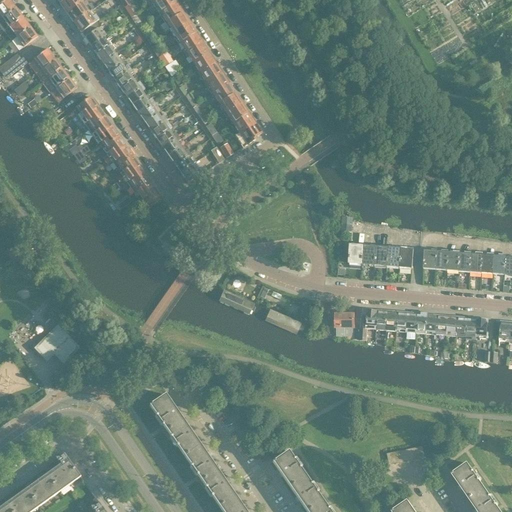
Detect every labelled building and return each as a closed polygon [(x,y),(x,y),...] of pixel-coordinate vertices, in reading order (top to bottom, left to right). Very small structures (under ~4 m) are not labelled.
[(9,0),(6,0),(0,4),(0,20),(16,8),(9,0)] [(65,0),(59,4),(64,10),(64,9),(67,13),(84,1),(83,0),(65,0)] [(173,0),(158,0),(154,3),(158,9),(156,10),(159,14),(175,3),(173,0)] [(84,1),(67,13),(70,17),(69,18),(73,24),(89,13),(85,7),(87,6),(84,1)] [(175,3),(159,14),(161,18),(163,17),(167,23),(182,14),(175,3)] [(16,8),(0,20),(0,27),(4,33),(23,18),(16,8)] [(128,8),(125,10),(130,18),(133,16),(128,8)] [(81,33),(93,24),(98,21),(95,16),(93,18),(89,13),(73,24),(77,29),(78,29),(81,33)] [(182,14),(167,23),(171,29),(169,31),(172,35),(189,24),(182,14)] [(139,25),(133,16),(130,18),(136,27),(139,25)] [(23,18),(4,33),(11,42),(30,27),(23,18)] [(90,47),(106,36),(103,33),(100,35),(93,24),(81,33),(85,38),(84,39),(90,47)] [(189,24),(172,35),(174,38),(176,37),(180,43),(195,34),(189,24)] [(30,27),(11,42),(18,52),(38,37),(30,27)] [(138,29),(144,38),(147,36),(141,27),(138,29)] [(195,34),(180,43),(185,50),(183,51),(185,55),(202,44),(195,34)] [(106,36),(90,47),(96,56),(109,47),(106,42),(108,40),(106,36)] [(152,44),(147,36),(144,38),(149,46),(152,44)] [(202,44),(185,55),(187,58),(189,57),(194,63),(208,54),(202,44)] [(109,47),(96,56),(102,64),(118,53),(115,50),(112,51),(109,47)] [(161,56),(155,48),(152,50),(157,58),(161,56)] [(36,74),(38,72),(55,60),(47,50),(28,64),(36,74)] [(118,53),(102,64),(108,73),(121,64),(118,59),(120,57),(118,53)] [(0,71),(1,73),(20,59),(17,54),(0,67),(0,71)] [(208,54),(194,63),(198,70),(196,71),(198,75),(215,64),(208,54)] [(22,61),(20,59),(1,73),(6,80),(27,64),(24,59),(22,61)] [(55,60),(38,72),(36,74),(43,84),(62,69),(55,60)] [(121,64),(108,73),(114,81),(130,70),(127,66),(124,68),(121,64)] [(177,74),(171,64),(165,68),(172,78),(176,75),(177,74)] [(215,64),(198,75),(200,78),(202,77),(207,84),(221,74),(215,64)] [(62,69),(43,84),(50,94),(70,79),(62,69)] [(130,70),(114,81),(120,90),(133,80),(130,76),(132,74),(130,70)] [(221,74),(207,84),(211,90),(209,91),(211,95),(228,84),(221,74)] [(183,85),(176,75),(172,78),(179,87),(183,85)] [(70,79),(50,94),(58,103),(77,89),(70,79)] [(133,80),(120,90),(126,98),(142,87),(139,83),(136,85),(133,80)] [(228,84),(211,95),(214,98),(216,97),(220,103),(234,94),(228,84)] [(142,87),(126,98),(132,107),(145,97),(142,93),(144,91),(142,87)] [(187,96),(182,87),(179,90),(184,98),(187,96)] [(234,94),(220,103),(224,110),(222,111),(224,115),(241,104),(234,94)] [(189,95),(187,96),(184,98),(191,108),(196,104),(189,95)] [(145,97),(132,107),(138,115),(153,104),(151,100),(148,102),(145,97)] [(81,121),(98,109),(95,105),(95,103),(91,98),(77,108),(81,114),(78,116),(81,121)] [(37,103),(36,103),(34,99),(27,104),(30,108),(37,103)] [(153,104),(138,115),(144,123),(157,114),(153,109),(156,108),(153,104)] [(241,104),(224,115),(227,119),(229,117),(233,124),(248,114),(241,104)] [(192,109),(198,118),(201,116),(195,107),(192,109)] [(91,128),(105,118),(102,113),(100,113),(98,109),(81,121),(84,125),(87,123),(91,128)] [(52,114),(41,121),(45,126),(55,119),(52,114)] [(157,114),(144,123),(150,132),(165,121),(163,117),(160,119),(157,114)] [(248,114),(233,124),(237,130),(235,131),(237,135),(254,124),(248,114)] [(207,124),(201,116),(198,118),(203,126),(207,124)] [(95,140),(111,128),(108,124),(109,123),(105,118),(91,128),(94,134),(92,136),(95,140)] [(58,121),(50,127),(54,130),(61,125),(58,121)] [(156,140),(171,129),(165,121),(150,132),(156,140)] [(254,124),(237,135),(235,137),(243,149),(256,140),(255,138),(261,134),(254,124)] [(206,129),(211,138),(214,135),(209,127),(206,129)] [(104,148),(119,137),(116,133),(114,132),(111,128),(95,140),(98,144),(101,142),(104,148)] [(162,149),(177,138),(171,129),(156,140),(162,149)] [(220,144),(214,135),(211,138),(217,146),(220,144)] [(119,137),(104,148),(108,153),(106,155),(106,156),(102,159),(105,163),(125,148),(122,144),(123,142),(119,137)] [(177,138),(162,149),(168,157),(181,148),(178,143),(180,141),(177,138)] [(220,148),(227,158),(233,155),(226,145),(220,148)] [(83,148),(79,151),(83,156),(90,151),(86,146),(83,148)] [(125,148),(105,163),(107,166),(111,163),(112,164),(115,162),(118,167),(133,157),(130,152),(128,152),(125,148)] [(181,148),(168,157),(174,165),(189,154),(187,151),(184,153),(181,148)] [(211,152),(219,164),(224,160),(216,149),(211,152)] [(195,164),(192,158),(189,154),(174,165),(180,175),(195,164)] [(133,157),(118,167),(122,173),(119,175),(120,176),(116,179),(118,182),(139,168),(136,163),(137,162),(133,157)] [(200,175),(202,173),(200,169),(199,169),(195,164),(180,175),(184,180),(187,184),(200,175)] [(139,168),(118,182),(121,185),(125,183),(126,184),(128,182),(132,187),(147,177),(144,172),(142,172),(139,168)] [(147,177),(132,187),(136,192),(133,194),(134,195),(130,198),(132,202),(153,187),(150,183),(150,182),(147,177)] [(153,187),(132,202),(135,205),(139,202),(139,203),(142,201),(146,207),(150,205),(151,207),(160,201),(158,199),(161,196),(157,191),(156,191),(153,187)] [(341,231),(351,232),(352,220),(350,220),(349,220),(342,219),(341,231)] [(349,264),(362,265),(363,247),(350,246),(349,264)] [(376,248),(363,247),(362,265),(375,266),(376,248)] [(389,249),(376,248),(375,266),(388,267),(389,249)] [(402,250),(389,249),(388,267),(400,268),(402,250)] [(414,251),(402,250),(400,268),(412,269),(414,251)] [(423,270),(435,271),(436,253),(425,252),(423,270)] [(448,254),(436,253),(435,271),(446,272),(448,254)] [(459,254),(448,254),(446,272),(458,272),(459,254)] [(470,255),(459,254),(458,272),(469,273),(470,255)] [(482,256),(470,255),(469,273),(481,274),(482,256)] [(494,257),(482,256),(481,274),(492,275),(494,257)] [(505,258),(494,257),(492,275),(504,276),(505,258)] [(234,270),(230,277),(234,279),(236,276),(241,278),(243,275),(234,270)] [(265,299),(268,290),(264,288),(260,297),(265,299)] [(369,311),(368,311),(367,322),(365,322),(365,328),(366,328),(366,330),(367,330),(377,330),(378,311),(374,311),(374,310),(369,309),(369,311)] [(381,312),(378,311),(377,330),(386,331),(388,311),(383,311),(381,312)] [(393,312),(388,311),(386,331),(396,332),(398,313),(394,313),(393,312)] [(401,313),(398,313),(396,332),(406,333),(408,313),(403,313),(401,313)] [(413,313),(408,313),(406,333),(416,334),(418,315),(414,314),(413,313)] [(421,315),(418,315),(416,334),(426,335),(428,314),(422,314),(421,315)] [(434,315),(428,314),(426,335),(436,335),(438,316),(434,316),(434,315)] [(336,328),(354,328),(354,327),(354,316),(336,316),(336,320),(334,321),(333,323),(333,325),(334,327),(336,328)] [(441,317),(438,316),(436,335),(446,336),(448,316),(442,316),(441,317)] [(453,317),(448,316),(446,336),(456,337),(458,318),(454,318),(453,317)] [(461,318),(458,318),(456,337),(466,338),(468,318),(462,317),(461,318)] [(473,318),(468,318),(466,338),(473,338),(473,340),(476,341),(478,320),(474,319),(473,318)] [(481,320),(478,320),(476,341),(480,341),(480,339),(487,340),(487,338),(488,338),(488,332),(487,332),(488,321),(487,321),(487,319),(482,319),(481,320)] [(499,341),(509,342),(511,324),(507,323),(507,322),(503,322),(502,323),(501,323),(499,341)] [(63,362),(78,348),(57,328),(36,349),(47,360),(54,353),(63,362)] [(183,422),(177,412),(179,411),(176,407),(174,408),(165,395),(149,406),(156,417),(167,433),(183,422)] [(201,448),(191,433),(193,432),(190,428),(188,429),(183,422),(167,433),(172,439),(185,459),(201,448)] [(218,472),(212,463),(213,461),(210,457),(208,458),(201,448),(185,459),(191,467),(202,483),(218,472)] [(417,448),(411,449),(414,461),(420,460),(417,448)] [(411,449),(405,450),(408,462),(414,461),(411,449)] [(405,450),(399,451),(402,463),(408,462),(405,450)] [(399,451),(393,453),(396,464),(402,463),(399,451)] [(305,476),(300,468),(288,452),(272,463),(279,473),(278,474),(281,479),(282,478),(289,486),(305,476)] [(396,464),(393,453),(387,454),(389,465),(389,466),(396,464)] [(54,461),(54,462),(55,463),(56,463),(57,464),(58,464),(60,464),(61,464),(62,467),(0,511),(31,511),(80,477),(64,454),(54,461)] [(452,475),(459,486),(458,487),(461,491),(463,490),(469,500),(485,489),(468,464),(452,475)] [(235,497),(226,484),(228,483),(225,478),(223,479),(218,472),(202,483),(214,500),(219,508),(235,497)] [(322,500),(305,476),(289,486),(296,498),(294,499),(297,503),(299,502),(305,511),(322,500)] [(501,511),(485,489),(469,500),(476,510),(475,511),(501,511)] [(247,511),(248,511),(245,507),(243,508),(235,497),(219,508),(222,511),(247,511)] [(105,511),(95,498),(94,498),(93,500),(92,501),(92,502),(92,503),(91,503),(91,504),(91,505),(91,506),(91,507),(92,508),(92,509),(93,510),(93,511),(94,511),(95,511),(94,511),(105,511)] [(329,511),(322,500),(305,511),(306,511),(329,511)] [(415,511),(409,502),(393,511),(415,511)]
